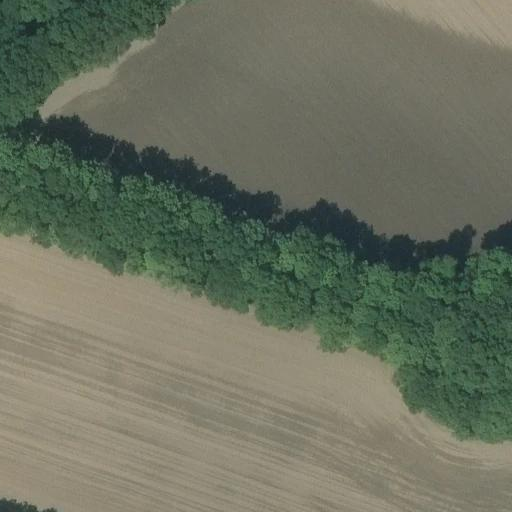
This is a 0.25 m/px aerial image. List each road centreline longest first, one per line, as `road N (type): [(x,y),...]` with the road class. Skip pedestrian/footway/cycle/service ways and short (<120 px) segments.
road 1 (track): [(511,310),(467,303),(433,338),(0,178)]
road 2 (track): [(433,338),(434,373),(458,400),(493,406),(511,398)]
